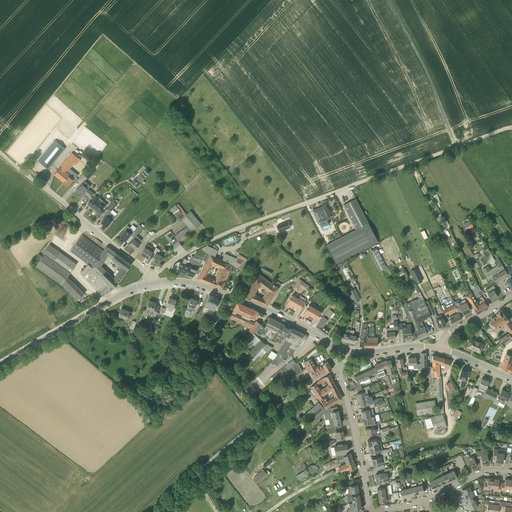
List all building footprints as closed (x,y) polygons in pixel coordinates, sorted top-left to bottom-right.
[(48,169),(65,148),(55,141),(38,161),(48,169)] [(76,165),(80,159),(78,158),(72,153),(72,152),(54,174),(63,181),(63,182),(68,186),(73,180),(74,180),(76,177),(72,174),(70,176),(66,173),(74,163),(76,165)] [(90,168),(84,174),(88,178),(94,172),(90,168)] [(146,169),(140,175),(144,179),(150,173),(146,169)] [(139,183),(144,179),(140,175),(136,180),(135,179),(131,182),(137,187),(140,184),(139,183)] [(87,189),(82,184),(75,192),(80,198),(85,193),(89,197),(94,193),(88,188),(87,189)] [(97,200),(98,198),(95,196),(87,204),(91,207),(92,206),(98,212),(103,207),(105,208),(107,205),(102,201),(100,203),(97,200)] [(378,242),(355,198),(343,205),(356,229),(326,245),(336,264),(378,242)] [(112,210),(117,204),(119,201),(116,199),(114,202),(114,201),(107,209),(110,212),(112,210)] [(188,226),(177,234),(181,239),(201,224),(190,211),(186,214),(178,204),(176,205),(170,209),(179,221),(180,221),(183,220),(188,226)] [(331,217),(325,205),(313,211),(318,223),(331,217)] [(110,212),(109,212),(109,213),(108,213),(107,213),(103,218),(104,219),(101,222),(107,226),(111,220),(112,221),(115,217),(114,216),(117,213),(112,210),(110,212)] [(276,226),(279,232),(290,227),(288,221),(276,226)] [(134,238),(144,226),(141,223),(140,225),(139,224),(134,231),(127,226),(124,229),(125,230),(120,236),(126,240),(130,234),(134,238)] [(151,236),(150,236),(148,233),(143,239),(146,242),(151,236)] [(114,288),(127,269),(131,264),(107,246),(103,251),(82,235),(70,251),(88,264),(80,274),(103,296),(114,288)] [(135,249),(142,241),(139,238),(137,240),(134,238),(129,244),(135,249)] [(171,246),(178,241),(176,238),(171,241),(173,244),(171,245),(169,243),(171,246)] [(178,241),(171,246),(172,247),(175,251),(182,246),(178,241)] [(77,264),(49,244),(43,253),(44,254),(35,267),(60,284),(68,276),(77,264)] [(150,250),(152,247),(148,244),(144,247),(140,253),(148,259),(153,252),(150,250)] [(201,249),(206,253),(210,256),(210,255),(213,249),(206,246),(201,249)] [(158,254),(160,250),(156,247),(153,252),(152,253),(155,254),(152,261),(158,263),(161,256),(158,254)] [(385,268),(375,248),(371,250),(381,270),(385,268)] [(495,261),(491,254),(486,257),(490,264),(495,261)] [(222,260),(215,257),(210,255),(210,256),(206,262),(197,279),(205,282),(207,277),(204,276),(212,263),(221,267),(215,280),(210,278),(208,283),(218,287),(226,269),(228,263),(222,260)] [(187,260),(182,272),(187,274),(192,261),(194,257),(191,256),(189,261),(187,260)] [(241,269),(245,262),(242,260),(243,259),(237,256),(236,259),(234,266),(238,267),(241,269)] [(182,272),(187,260),(184,259),(182,263),(179,261),(178,263),(177,263),(174,265),(173,265),(171,269),(176,271),(176,270),(182,272)] [(196,262),(192,261),(187,274),(193,276),(201,263),(196,262)] [(235,267),(233,265),(228,263),(226,269),(218,287),(222,288),(225,281),(225,280),(226,281),(230,271),(233,272),(235,267)] [(498,267),(497,265),(489,271),(490,274),(486,277),(484,274),(488,281),(493,278),(495,282),(508,274),(502,265),(498,267)] [(422,281),(416,268),(413,270),(410,271),(416,284),(422,281)] [(258,274),(245,295),(245,296),(253,300),(256,301),(259,297),(255,295),(253,295),(259,285),(267,291),(273,284),(258,274)] [(304,282),(301,280),(294,289),(297,292),(300,287),(304,282)] [(304,282),(300,287),(305,291),(309,286),(304,282)] [(278,288),(273,284),(267,291),(262,299),(259,297),(256,301),(267,306),(278,288)] [(493,285),(485,290),(487,293),(491,300),(497,296),(494,290),(496,289),(493,285)] [(354,303),(361,300),(355,288),(349,291),(354,303)] [(431,315),(425,302),(423,297),(422,297),(420,292),(419,292),(416,293),(421,302),(418,303),(416,300),(406,304),(411,316),(417,313),(421,321),(426,319),(426,318),(431,315)] [(210,295),(209,294),(204,307),(214,310),(217,304),(218,300),(212,298),(213,296),(212,296),(212,295),(211,294),(210,295)] [(488,305),(488,306),(485,302),(483,299),(480,302),(477,303),(471,294),(467,296),(477,313),(488,306),(489,306),(488,305)] [(298,298),(292,295),(285,306),(288,308),(291,304),(294,305),(298,298)] [(300,296),(298,298),(294,305),(297,307),(295,312),(298,313),(304,302),(306,299),(300,296)] [(173,308),(176,300),(169,297),(166,305),(173,308)] [(198,308),(201,300),(196,298),(196,300),(191,298),(188,305),(186,312),(190,313),(192,307),(195,308),(195,306),(198,308)] [(156,303),(149,300),(145,312),(155,316),(159,306),(156,304),(156,303)] [(436,313),(431,300),(425,302),(431,315),(436,313)] [(464,300),(459,302),(458,300),(454,302),(455,304),(454,304),(458,312),(459,312),(462,311),(463,314),(470,311),(466,302),(464,300)] [(237,302),(231,316),(230,319),(237,322),(239,316),(235,314),(237,312),(240,313),(244,305),(237,302)] [(444,314),(454,309),(457,308),(454,304),(446,308),(442,310),(444,314)] [(251,308),(244,305),(240,313),(242,314),(241,317),(239,316),(237,322),(244,325),(251,308)] [(315,308),(309,305),(302,316),(305,318),(308,313),(311,315),(315,308)] [(128,314),(129,311),(121,308),(119,316),(130,320),(131,316),(128,314)] [(258,312),(258,311),(251,308),(244,325),(250,328),(253,322),(249,320),(251,317),(255,318),(256,315),(257,315),(259,312),(258,312)] [(321,312),(315,308),(311,315),(314,317),(312,321),(315,323),(321,312)] [(330,317),(333,312),(329,308),(317,323),(318,324),(315,327),(326,336),(329,332),(322,326),(330,317)] [(511,337),(511,336),(511,326),(508,320),(501,310),(496,313),(498,315),(496,317),(500,322),(499,323),(501,325),(502,324),(509,333),(511,337)] [(459,312),(458,312),(456,313),(452,315),(453,315),(449,317),(451,319),(450,319),(452,323),(462,319),(459,312)] [(427,333),(421,321),(417,313),(411,316),(419,336),(427,333)] [(446,325),(443,317),(442,315),(435,317),(436,320),(438,325),(439,325),(440,327),(446,325)] [(264,328),(261,325),(257,331),(265,335),(273,319),(269,317),(264,328)] [(500,322),(496,317),(490,321),(491,322),(489,323),(489,325),(492,329),(494,330),(495,329),(496,329),(497,330),(498,330),(501,328),(501,326),(501,325),(499,323),(500,322)] [(268,337),(277,321),(273,319),(265,335),(268,337)] [(254,334),(257,331),(261,325),(256,321),(255,323),(250,328),(249,330),(252,333),(254,334)] [(273,337),(281,323),(277,321),(268,337),(268,338),(272,340),(273,339),(273,337)] [(398,331),(397,321),(393,321),(393,325),(394,328),(390,328),(386,328),(387,339),(395,338),(394,331),(398,331)] [(281,333),(285,325),(281,323),(273,337),(278,339),(281,333)] [(367,328),(365,328),(365,324),(365,323),(363,323),(362,328),(361,328),(359,346),(365,346),(367,346),(368,337),(368,334),(367,334),(367,328)] [(378,337),(374,337),(374,323),(371,323),(369,323),(365,323),(365,324),(365,328),(367,328),(367,334),(368,334),(368,337),(367,346),(377,346),(378,337)] [(411,336),(410,324),(405,325),(405,323),(398,324),(399,333),(403,333),(403,337),(411,336)] [(281,343),(284,337),(287,338),(288,336),(293,328),(290,327),(285,325),(281,333),(278,339),(277,341),(281,343)] [(275,358),(273,360),(270,362),(269,365),(272,366),(273,364),(277,366),(280,361),(284,363),(286,360),(288,355),(291,357),(294,352),(297,353),(299,349),(300,350),(306,337),(306,336),(303,334),(293,328),(288,336),(287,338),(277,354),(275,358)] [(344,333),(342,340),(348,342),(351,330),(347,329),(346,334),(344,333)] [(207,335),(202,330),(193,338),(198,343),(207,335)] [(254,334),(252,333),(248,337),(252,342),(257,337),(254,334)] [(501,344),(511,337),(509,333),(505,336),(505,335),(502,337),(503,337),(498,340),(501,344)] [(261,340),(257,337),(252,342),(253,343),(252,344),(255,347),(261,340)] [(484,344),(471,338),(467,346),(480,352),(484,344)] [(265,345),(261,340),(255,347),(252,349),(257,353),(262,348),(265,345)] [(205,353),(209,350),(211,348),(207,344),(202,349),(201,349),(205,353)] [(265,345),(262,348),(266,352),(267,353),(272,348),(266,344),(265,345)] [(261,357),(266,352),(262,348),(257,353),(252,360),(254,361),(259,355),(261,357)] [(511,355),(511,353),(507,352),(502,368),(511,371),(511,366),(509,366),(511,356),(511,355)] [(433,372),(433,367),(426,367),(426,354),(421,354),(421,364),(422,370),(422,377),(433,377),(433,372)] [(444,359),(432,355),(433,367),(433,372),(433,377),(436,377),(439,415),(443,414),(444,414),(441,376),(439,376),(439,372),(439,364),(442,365),(444,359)] [(416,364),(416,357),(408,358),(408,369),(417,368),(417,371),(422,370),(421,364),(416,364)] [(292,367),(296,363),(293,359),(272,377),(275,381),(292,367)] [(331,369),(328,362),(316,368),(311,359),(303,363),(305,368),(306,369),(308,372),(311,370),(315,378),(331,369)] [(451,361),(444,359),(442,365),(445,366),(444,369),(448,370),(451,361)] [(394,373),(390,360),(386,361),(390,374),(389,374),(392,383),(392,386),(393,390),(400,388),(398,383),(399,383),(397,373),(394,374),(394,373)] [(384,377),(386,385),(392,383),(389,374),(390,374),(386,361),(380,363),(385,375),(385,376),(384,377)] [(292,373),(294,377),(303,372),(302,371),(306,369),(305,368),(301,370),(297,362),(296,363),(292,367),(294,372),(292,373)] [(375,367),(378,377),(385,375),(380,363),(374,365),(375,367)] [(375,367),(366,371),(369,378),(370,381),(378,378),(378,377),(375,367)] [(467,376),(468,371),(462,369),(459,377),(463,379),(460,386),(464,387),(467,377),(467,376)] [(360,374),(363,380),(369,378),(366,371),(360,374)] [(354,383),(356,388),(360,385),(361,386),(361,384),(364,383),(363,380),(360,374),(354,377),(357,382),(354,383)] [(324,396),(323,395),(331,389),(332,390),(336,386),(330,375),(321,379),(311,387),(320,400),(324,396)] [(486,388),(487,386),(489,381),(482,378),(479,387),(485,390),(486,388)] [(454,387),(451,381),(445,384),(445,387),(447,390),(449,394),(456,391),(454,387)] [(342,398),(336,386),(332,390),(335,397),(327,401),(324,396),(320,400),(319,401),(325,409),(342,398)] [(474,398),(477,389),(474,387),(469,396),(472,397),(474,398)] [(497,393),(486,388),(486,390),(482,397),(486,399),(487,397),(493,400),(497,393)] [(499,402),(505,405),(509,397),(506,395),(508,392),(502,389),(498,397),(501,399),(499,402)] [(256,395),(253,391),(248,395),(252,399),(256,395)] [(295,413),(307,399),(303,395),(290,409),(295,413)] [(368,403),(369,405),(376,402),(380,400),(380,398),(376,399),(373,400),(371,396),(368,397),(359,399),(360,405),(367,403),(368,403)] [(437,413),(435,400),(415,403),(417,416),(437,413)] [(325,409),(319,402),(309,411),(315,419),(325,409)] [(340,417),(339,410),(332,412),(331,408),(326,409),(325,409),(315,419),(316,420),(321,416),(323,414),(324,414),(326,420),(329,419),(340,417)] [(381,423),(380,420),(376,421),(374,415),(370,416),(363,418),(364,424),(371,423),(372,425),(375,425),(378,424),(381,423)] [(340,417),(329,419),(330,424),(326,424),(327,430),(335,428),(334,425),(341,423),(340,417)] [(427,428),(433,426),(431,417),(425,419),(427,428)] [(302,422),(297,427),(301,431),(306,425),(302,422)] [(376,433),(376,429),(379,429),(378,424),(375,425),(375,427),(365,429),(366,435),(376,433)] [(327,434),(333,433),(334,439),(337,438),(344,437),(343,430),(336,432),(335,428),(327,430),(326,431),(327,434)] [(378,442),(378,438),(376,439),(368,441),(369,447),(381,444),(380,441),(378,442)] [(338,445),(334,446),(336,456),(347,454),(346,451),(348,451),(347,444),(342,445),(342,444),(338,445)] [(382,451),(381,444),(369,447),(370,453),(379,452),(379,451),(380,451),(381,454),(390,452),(389,450),(387,450),(382,451)] [(315,451),(311,445),(305,449),(309,455),(315,451)] [(505,460),(506,454),(504,453),(498,452),(499,450),(494,449),(493,458),(496,459),(495,462),(502,463),(503,460),(505,460)] [(484,454),(482,450),(476,452),(478,459),(481,458),(483,464),(489,462),(488,458),(489,457),(488,453),(484,454)] [(386,463),(385,456),(388,456),(388,454),(391,454),(390,452),(381,454),(381,457),(371,459),(373,465),(386,463)] [(353,461),(350,453),(344,456),(332,460),(325,464),(323,465),(319,468),(320,472),(325,470),(339,464),(338,463),(345,460),(346,464),(353,461)] [(477,466),(473,456),(470,457),(468,454),(463,456),(466,464),(469,462),(472,468),(477,466)] [(346,464),(339,467),(341,472),(348,469),(355,467),(353,461),(346,464)] [(258,484),(268,475),(268,474),(270,472),(268,470),(265,472),(263,469),(253,478),(258,484)] [(454,470),(449,472),(452,480),(455,478),(455,480),(458,479),(454,470)] [(452,480),(449,472),(444,475),(448,483),(450,482),(449,481),(452,480)] [(389,482),(387,473),(385,474),(385,473),(382,474),(375,475),(376,482),(383,481),(383,484),(389,482)] [(448,483),(444,475),(439,477),(442,484),(445,483),(445,484),(448,483)] [(442,484),(439,477),(434,479),(438,487),(440,486),(439,485),(442,484)] [(492,488),(493,479),(488,478),(487,483),(484,483),(483,489),(489,490),(489,488),(492,488)] [(438,487),(434,479),(429,481),(432,488),(435,487),(436,488),(438,487)] [(499,480),(493,479),(492,488),(495,488),(494,491),(500,492),(500,490),(501,486),(498,485),(499,480)] [(510,480),(505,479),(504,484),(501,484),(501,486),(500,490),(509,492),(509,489),(510,480)] [(359,491),(358,485),(353,485),(353,482),(347,483),(347,486),(348,493),(351,492),(351,493),(355,492),(359,491)] [(389,494),(388,485),(384,487),(384,488),(377,489),(378,495),(389,494)] [(463,495),(471,492),(471,491),(469,486),(462,489),(463,492),(462,493),(463,495)] [(285,487),(278,492),(280,495),(287,491),(285,487)] [(360,501),(359,494),(355,495),(355,492),(351,493),(351,492),(348,493),(349,496),(347,496),(348,503),(360,501)] [(390,500),(389,494),(378,495),(379,502),(390,500)] [(473,497),(466,499),(467,502),(466,503),(467,505),(475,502),(473,497)] [(489,500),(485,500),(484,506),(487,506),(486,511),(492,511),(493,504),(488,503),(489,500)] [(361,507),(360,501),(348,503),(349,509),(350,509),(350,511),(347,511),(357,511),(357,508),(361,507)] [(499,505),(493,504),(492,511),(497,511),(498,508),(501,508),(502,502),(499,502),(499,505)] [(502,502),(501,508),(505,509),(504,511),(509,511),(510,506),(511,503),(502,502)]
